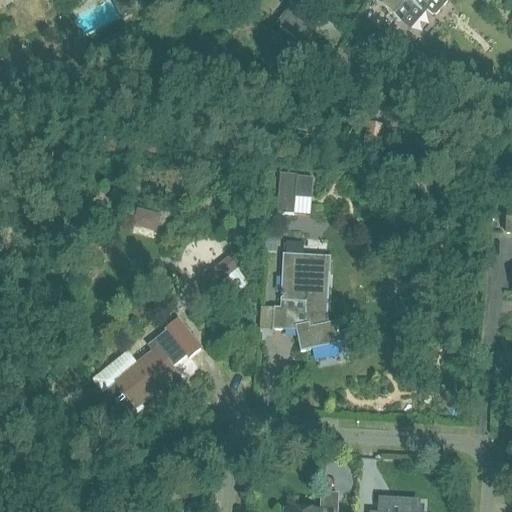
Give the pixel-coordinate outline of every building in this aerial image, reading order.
[(135,18),(126,0),(111,0),(123,24),(135,18)] [(375,0),(374,2),(399,24),(400,23),(416,4),(427,13),(432,17),(437,16),(447,4),(446,0),(375,0)] [(295,1),(275,28),(295,43),(315,16),(295,1)] [(343,36),(320,18),(312,28),(336,46),(343,36)] [(225,87),(226,75),(217,74),(216,87),(225,87)] [(33,75),(23,75),(23,85),(33,86),(33,75)] [(341,92),(341,80),(328,79),(327,92),(341,92)] [(380,145),(383,127),(367,124),(364,142),(380,145)] [(272,181),(280,181),(280,180),(286,180),(287,168),(273,167),(272,181)] [(294,218),(295,202),(311,203),(313,183),(286,180),(280,180),(280,181),(277,216),(294,218)] [(137,211),(133,229),(157,235),(162,217),(137,211)] [(0,234),(7,235),(8,221),(0,220),(0,234)] [(209,272),(190,288),(201,302),(220,286),(241,270),(231,257),(210,274),(209,272)] [(274,312),(273,332),(296,333),(301,355),(341,347),(344,357),(355,355),(350,333),(339,335),(337,325),(329,327),(328,327),(326,319),(330,259),(282,257),(280,310),(274,310),(274,312)] [(200,352),(188,336),(177,323),(165,332),(166,334),(147,348),(153,356),(103,396),(122,420),(135,410),(136,411),(156,396),(157,397),(160,395),(164,398),(181,383),(170,368),(175,364),(178,365),(187,359),(189,361),(200,352)] [(165,511),(164,490),(122,493),(123,511),(165,511)] [(91,511),(90,495),(56,497),(56,511),(91,511)] [(337,511),(338,497),(322,496),(321,511),(337,511)] [(416,511),(422,511),(422,510),(416,509),(417,506),(417,504),(381,502),(381,504),(380,511),(416,511)]
